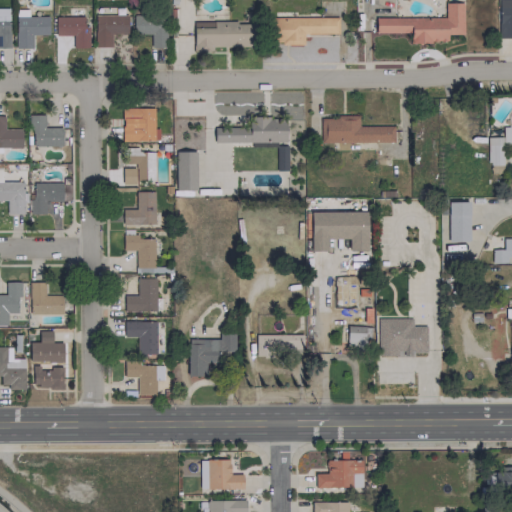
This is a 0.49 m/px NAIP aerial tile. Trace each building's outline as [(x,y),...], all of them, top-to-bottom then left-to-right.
[(511,0),(496,0),(496,37),(511,37),(511,0)] [(461,34),(461,2),(443,2),(443,17),(373,17),(373,32),(407,32),(407,42),(445,42),(445,34),(461,34)] [(47,16),(27,15),(27,9),(14,9),(14,47),(30,47),(30,34),(46,34),(47,16)] [(125,33),(126,15),(93,14),(92,46),(109,47),(110,33),(125,33)] [(165,47),(164,14),(131,15),(132,33),(149,33),(149,47),(165,47)] [(53,16),(53,35),(71,35),(71,47),(87,47),(86,27),(82,27),(82,16),(53,16)] [(336,33),(336,17),(269,17),(268,43),(301,43),(302,33),(336,33)] [(191,22),(192,51),(210,50),(210,46),(252,45),(252,21),(191,22)] [(151,128),(152,107),(120,107),(119,140),(156,141),(156,128),(151,128)] [(59,126),(42,126),(42,114),(29,114),(30,146),(60,145),(59,126)] [(2,115),(0,115),(0,146),(20,147),(20,128),(3,128),(2,115)] [(392,142),(392,126),(357,125),(357,116),(318,116),(318,141),(392,142)] [(284,141),(283,117),(247,117),(247,127),(212,127),(212,142),(284,141)] [(509,144),(508,126),(501,126),(501,145),(509,144)] [(499,136),(485,137),(486,172),(500,171),(499,136)] [(285,168),(284,145),(274,146),(275,168),(285,168)] [(152,151),(136,151),(136,147),(121,148),(122,182),(152,181),(152,151)] [(194,150),(173,151),(174,190),(194,189),(194,150)] [(21,214),(21,182),(0,181),(0,199),(4,200),(4,214),(21,214)] [(60,182),(29,182),(29,213),(43,214),(43,201),(60,201),(60,182)] [(152,191),(133,191),(134,208),(120,208),(120,224),(152,224),(152,191)] [(466,201),(445,201),(446,241),(467,241),(466,201)] [(364,210),(308,212),(309,251),(325,250),(324,238),(346,238),(347,250),(365,250),(364,210)] [(152,238),(135,238),(135,233),(122,233),(122,250),(133,250),(133,266),(152,266),(152,238)] [(511,237),(500,238),(501,248),(489,249),(490,263),(504,262),(504,256),(511,256),(511,237)] [(354,276),(329,275),(329,307),(354,307),(354,276)] [(154,278),(135,278),(135,295),(121,295),(121,310),(153,310),(154,278)] [(0,293),(0,324),(4,324),(4,313),(16,313),(17,281),(3,281),(3,294),(0,293)] [(60,294),(43,295),(42,282),(27,282),(27,313),(60,313),(60,294)] [(376,318),(411,318),(411,326),(426,326),(426,353),(413,353),(413,356),(376,356),(376,318)] [(135,353),(153,354),(154,321),(122,320),(122,336),(135,336),(135,353)] [(344,344),(363,344),(364,326),(344,325),(344,344)] [(37,342),(50,342),(49,330),(37,330),(37,342)] [(186,376),(203,376),(203,363),(215,362),(215,351),(233,351),(232,332),(217,332),(217,338),(185,339),(186,376)] [(22,358),(10,358),(10,346),(0,345),(0,387),(22,387),(22,358)] [(161,363),(122,363),(121,376),(135,376),(134,394),(153,394),(153,379),(161,379),(161,363)] [(59,368),(30,369),(31,388),(60,387),(59,368)] [(240,474),(227,474),(227,459),(198,459),(198,474),(204,474),(204,488),(240,488),(240,474)] [(359,459),(324,459),(324,473),(313,473),(312,486),(359,487),(359,459)] [(511,490),(511,470),(511,471),(511,465),(500,466),(501,471),(485,472),(486,491),(511,490)] [(243,511),(243,499),(205,500),(205,511),(243,511)] [(345,511),(345,501),(309,501),(309,511),(345,511)]
